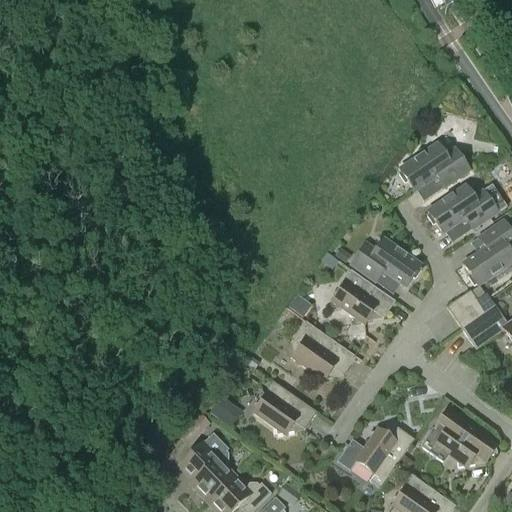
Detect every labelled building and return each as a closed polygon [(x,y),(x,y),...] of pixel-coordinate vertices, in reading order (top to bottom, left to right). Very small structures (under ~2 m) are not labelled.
[(443,157),(436,146),(398,171),(400,173),(397,175),(403,185),(406,183),(413,194),(436,178),(443,189),(468,173),(453,150),(443,157)] [(472,199),(464,188),(426,213),(428,216),(425,217),(432,227),(434,225),(442,236),(464,220),(472,231),(496,215),(482,192),(472,199)] [(511,248),(511,237),(502,223),(477,240),(485,250),(462,266),(469,276),(466,278),(473,288),(475,286),(477,288),(511,264),(511,259),(507,252),(511,248)] [(419,267),(382,241),(374,252),(364,245),(349,267),(374,284),(381,274),(404,290),(411,279),(414,281),(420,271),(418,270),(419,267)] [(393,304),(349,273),(341,285),(343,286),(330,304),(362,327),(371,314),(382,321),(393,304)] [(474,303),(475,303),(469,293),(445,309),(453,321),(476,305),(474,303)] [(476,305),(483,315),(493,308),(485,296),(475,303),(474,303),(476,305)] [(453,321),(460,331),(483,315),(476,305),(453,321)] [(511,324),(507,328),(493,308),(483,315),(460,331),(474,353),(503,333),(511,346),(511,324)] [(354,359),(303,324),(290,342),(299,348),(290,361),(322,383),(331,370),(342,377),(354,359)] [(315,415),(271,384),(262,396),(264,397),(252,415),(284,438),(293,425),(303,432),(315,415)] [(209,415),(230,430),(243,413),(221,397),(209,415)] [(442,466),(447,459),(465,471),(474,458),(484,465),(496,448),(445,412),(419,449),(442,466)] [(376,431),(362,450),(352,443),(336,465),(349,474),(355,465),(371,476),(367,482),(379,490),(413,442),(396,430),(389,440),(376,431)] [(205,505),(234,477),(224,468),(227,465),(227,455),(225,453),(227,451),(211,435),(184,462),(198,477),(188,487),(205,505)] [(234,477),(205,505),(211,511),(233,511),(240,506),(246,511),(251,511),(269,495),(259,485),(257,487),(256,485),(245,485),(243,487),(234,477)] [(451,511),(453,509),(409,477),(401,489),(403,491),(390,509),(394,511),(451,511)] [(281,511),(282,511),(284,510),(274,500),(261,511),(281,511)]
